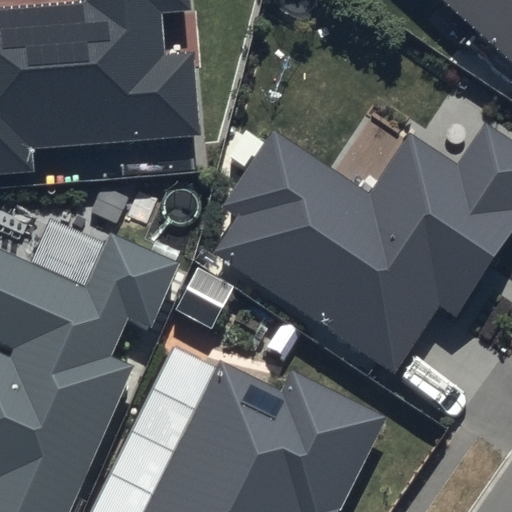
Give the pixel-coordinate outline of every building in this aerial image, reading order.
[(0,194),(38,192),(37,168),(204,155),(197,71),(163,73),(160,26),(188,24),(185,0),(91,0),(93,20),(0,27),(0,194)] [(511,0),(418,0),(511,85),(511,0)] [(511,247),(511,158),(486,142),(460,181),(411,149),(372,209),(274,145),(223,224),(238,234),(215,268),(397,387),(440,321),(456,332),(511,247)] [(0,511),(76,511),(132,386),(110,376),(129,334),(154,345),(182,283),(113,253),(89,307),(0,267),(0,360),(15,367),(13,373),(0,367),(0,511)] [(352,511),(391,434),(293,386),(282,407),(221,377),(154,511),(352,511)]
